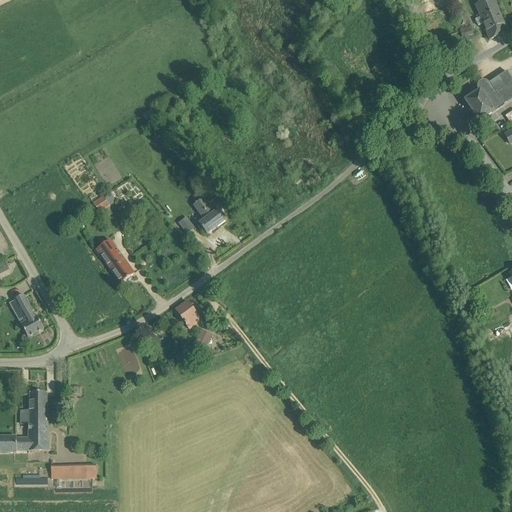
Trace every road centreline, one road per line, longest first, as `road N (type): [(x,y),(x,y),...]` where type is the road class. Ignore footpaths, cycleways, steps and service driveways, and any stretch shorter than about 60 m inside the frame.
road 1 (residential): [(384,511),(197,283)]
road 2 (unclassified): [(197,283),(371,151)]
road 3 (unclassified): [(71,350),(0,216)]
road 4 (unclassified): [(71,350),(197,283)]
road 5 (residential): [(511,203),(440,90)]
